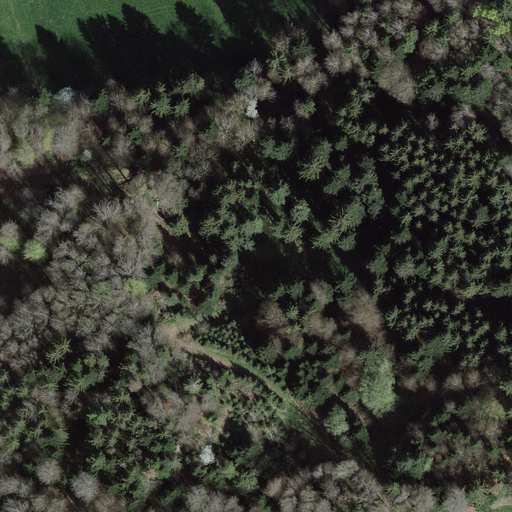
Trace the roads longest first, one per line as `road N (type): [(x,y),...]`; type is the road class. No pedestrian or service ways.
road 1 (track): [(329,0),(327,28),(263,124),(215,158),(96,176),(88,186),(137,204),(189,243),(321,264),(159,330),(159,337),(242,369),(313,418),(335,446),(349,452),(389,439)]
road 2 (track): [(72,511),(64,403),(77,340),(68,217),(137,204)]
road 3 (track): [(364,162),(388,193),(390,215),(321,264),(511,311)]
road 4 (track): [(511,380),(407,418),(380,466),(385,511)]
road 5 (track): [(422,0),(426,27),(408,116),(364,162)]
road 6 (track): [(318,42),(327,107),(343,144),(364,162)]
